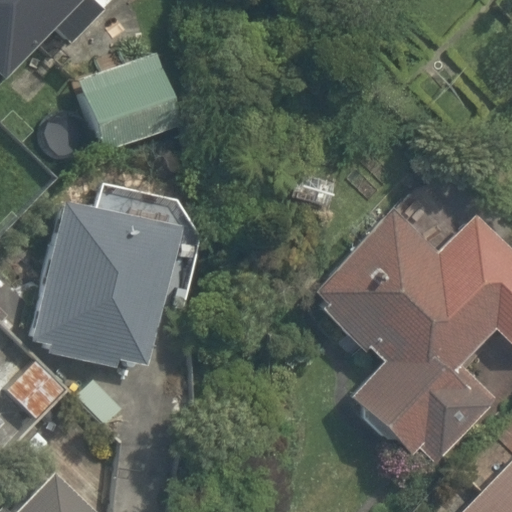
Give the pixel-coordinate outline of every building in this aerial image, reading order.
[(0,0),(0,60),(36,25),(49,39),(88,0),(0,0)] [(159,118),(137,53),(64,77),(85,142),(159,118)] [(15,341),(36,345),(35,354),(99,363),(100,354),(128,358),(151,206),(38,189),(15,341)] [(481,327),(504,349),(511,348),(511,263),(461,214),(424,252),(377,207),(297,290),(371,360),(337,395),(397,453),(405,445),(421,461),(482,398),(446,363),(481,327)] [(511,511),(511,445),(448,511),(511,511)] [(56,511),(0,454),(0,511),(56,511)]
